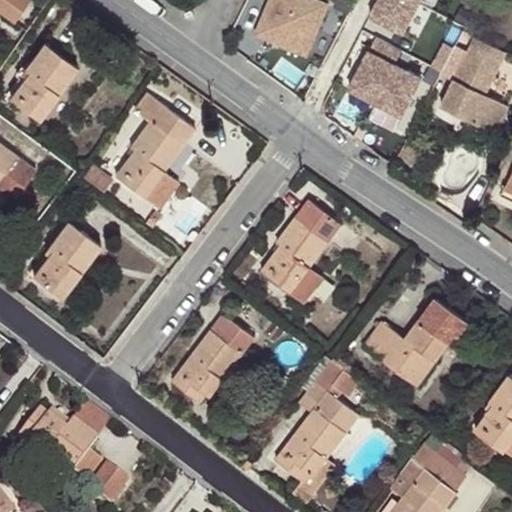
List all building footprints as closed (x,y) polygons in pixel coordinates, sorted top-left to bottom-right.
[(27,0),(0,0),(0,9),(13,20),(27,0)] [(330,1),(326,0),(267,0),(255,31),(308,54),(330,1)] [(418,3),(411,0),(378,0),(369,20),(403,36),(418,3)] [(487,91),(507,49),(477,34),(443,104),(497,130),(510,103),(487,91)] [(396,64),(403,50),(376,36),(349,88),(376,102),(396,64)] [(10,95),(38,116),(75,66),(42,41),(23,67),(28,70),(10,95)] [(420,77),(396,64),(376,102),(400,115),(420,77)] [(193,127),(146,91),(133,109),(148,120),(129,146),(133,149),(114,175),(158,207),(177,181),(162,169),(193,127)] [(405,141),(398,153),(416,165),(424,154),(405,141)] [(0,190),(11,199),(34,169),(0,142),(0,190)] [(82,175),(103,190),(112,179),(90,163),(82,175)] [(281,245),(260,271),(303,303),(322,277),(308,266),(340,223),(308,199),(275,241),(281,245)] [(33,273),(62,293),(99,242),(67,219),(46,245),(50,249),(33,273)] [(362,344),(416,384),(453,333),(457,336),(468,320),(433,295),(403,336),(380,319),(362,344)] [(206,393),(209,395),(254,337),(221,312),(171,379),(200,401),(206,393)] [(475,429),(503,448),(511,435),(511,376),(508,374),(489,400),(493,403),(475,429)] [(275,459),(302,480),(307,471),(312,475),(326,458),(358,414),(314,380),(298,400),(310,410),(275,459)] [(109,417),(86,399),(72,417),(96,435),(109,417)] [(96,435),(72,417),(69,420),(64,427),(46,413),(37,405),(14,435),(21,440),(41,455),(67,474),(96,435)] [(64,427),(69,420),(52,407),(46,413),(64,427)] [(33,466),(41,455),(21,440),(12,451),(33,466)] [(307,471),(302,480),(292,492),(304,501),(334,463),(326,458),(312,475),(307,471)] [(88,484),(110,501),(127,477),(107,461),(88,484)] [(438,511),(454,491),(423,467),(389,511),(438,511)] [(0,511),(9,511),(12,510),(0,493),(0,511)]
